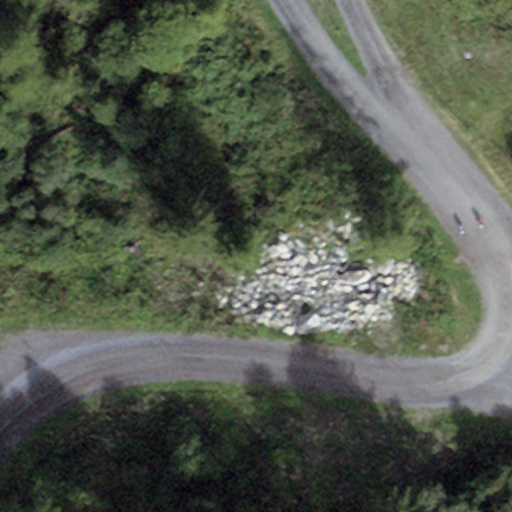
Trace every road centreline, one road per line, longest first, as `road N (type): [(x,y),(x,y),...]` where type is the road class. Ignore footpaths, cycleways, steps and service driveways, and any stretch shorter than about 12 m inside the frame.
road 1 (track): [(0,407),(61,361),(186,352),(511,390)]
road 2 (track): [(511,305),(382,121)]
road 3 (track): [(382,121),(289,0)]
road 4 (track): [(382,121),(389,85),(349,0)]
